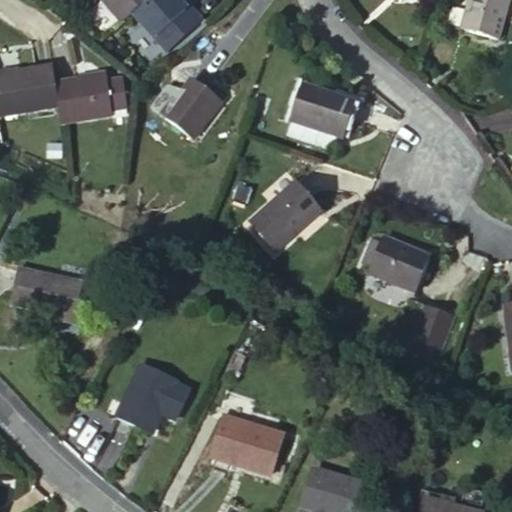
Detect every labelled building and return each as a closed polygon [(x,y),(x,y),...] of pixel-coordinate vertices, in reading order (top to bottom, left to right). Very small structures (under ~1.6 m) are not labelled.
[(100,0),(121,24),(133,14),(149,0),(100,0)] [(167,54),(204,23),(192,8),(188,12),(176,0),(149,0),(133,14),(167,54)] [(176,0),(188,12),(192,8),(184,0),(176,0)] [(498,41),(509,0),(471,0),(462,31),(498,41)] [(55,84),(52,66),(20,72),(21,73),(0,76),(0,117),(59,108),(55,84)] [(59,108),(61,125),(112,117),(106,79),(77,83),(76,80),(55,84),(59,108)] [(192,141),(221,103),(192,80),(162,118),(192,141)] [(344,141),(356,103),(302,84),(290,122),(344,141)] [(274,254),(322,213),(297,183),(249,224),(274,254)] [(415,295),(430,259),(385,239),(383,245),(374,268),(371,275),(415,295)] [(373,241),(364,264),(374,268),(383,245),(373,241)] [(42,312),(74,320),(82,286),(18,271),(11,305),(42,312)] [(427,300),(408,349),(437,360),(455,311),(427,300)] [(73,325),(74,320),(42,312),(41,318),(73,325)] [(174,420),(188,392),(176,385),(177,384),(140,366),(116,416),(153,434),(162,414),(174,420)] [(225,419),(213,457),(234,463),(271,476),(283,437),(225,419)] [(234,463),(213,457),(212,463),(232,470),(234,463)] [(352,511),(359,486),(314,472),(301,511),(352,511)] [(483,504),(486,493),(467,487),(463,499),(483,504)] [(443,504),(455,508),(458,498),(446,495),(443,504)] [(422,511),(472,511),(455,508),(443,504),(426,500),(422,511)]
